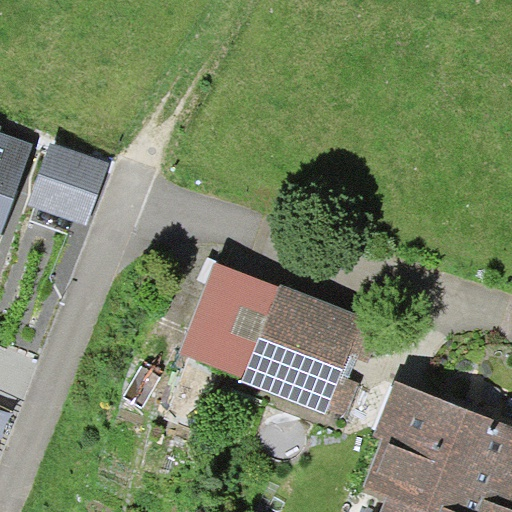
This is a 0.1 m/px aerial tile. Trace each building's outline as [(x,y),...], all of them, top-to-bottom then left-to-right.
[(0,234),(33,144),(0,132),(0,130),(2,126),(0,125),(0,234)] [(51,142),(28,203),(87,225),(109,164),(51,142)] [(278,287),(215,261),(179,350),(242,376),(278,287)] [(361,318),(281,282),(278,287),(242,376),(239,381),(271,394),(324,414),(357,328),(361,318)] [(376,335),(357,328),(324,414),(271,394),(268,403),(340,430),(376,335)] [(511,511),(511,425),(396,380),(376,432),(384,435),(364,485),(387,494),(380,511),(511,511)]
